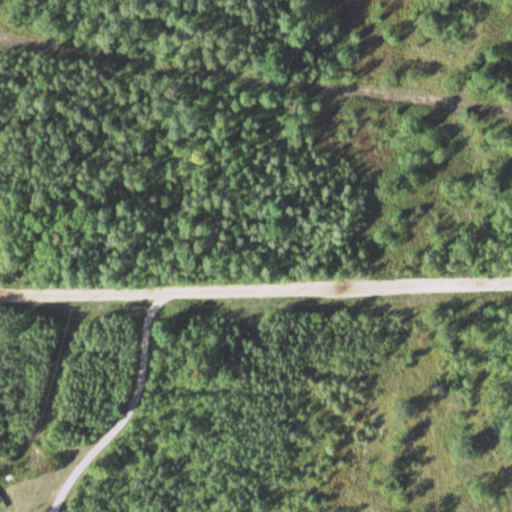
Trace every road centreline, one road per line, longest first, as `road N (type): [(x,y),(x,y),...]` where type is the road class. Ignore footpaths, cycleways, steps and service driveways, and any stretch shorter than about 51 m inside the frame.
road 1 (track): [(0,38),(511,112)]
road 2 (residential): [(511,282),(0,294)]
